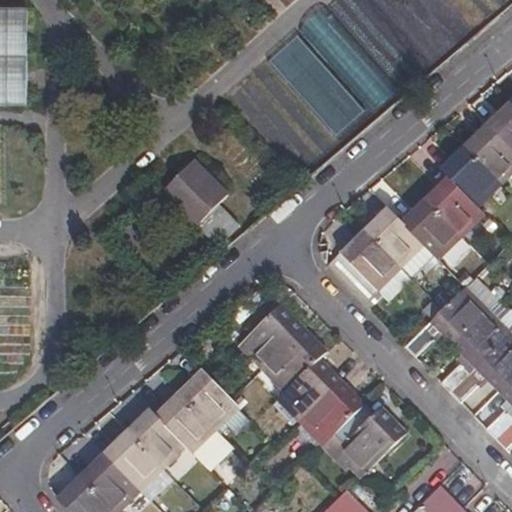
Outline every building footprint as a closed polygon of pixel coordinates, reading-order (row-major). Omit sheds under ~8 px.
[(488,128),(511,152),(511,106),(488,128)] [(465,151),(500,186),(511,174),(511,152),(488,128),(465,151)] [(477,209),(500,186),(465,151),(442,173),(449,181),(477,209)] [(196,226),(217,205),(227,195),(196,164),(165,195),(196,226)] [(449,181),(425,204),(460,239),(484,216),(477,209),(449,181)] [(460,239),(425,204),(403,226),(424,248),(432,256),(438,262),(460,239)] [(229,216),(217,205),(196,226),(208,238),(229,216)] [(403,226),(389,212),(365,235),(400,271),(403,268),(424,248),(403,226)] [(239,226),(229,216),(208,238),(218,248),(239,226)] [(400,271),(365,235),(343,256),(360,274),(378,292),(400,271)] [(412,278),(432,256),(424,248),(403,268),(412,278)] [(378,292),(360,274),(350,283),(369,301),(378,292)] [(465,291),(487,314),(500,301),(478,278),(466,290),(465,291)] [(260,291),(246,304),(253,310),(267,298),(260,291)] [(465,291),(405,350),(415,360),(443,334),(455,346),(487,314),(465,291)] [(500,301),(487,314),(510,337),(511,334),(511,308),(502,299),(500,301)] [(263,371),(303,331),(281,309),(241,348),(263,371)] [(468,360),(441,386),(451,396),(510,337),(487,314),(455,346),(468,360)] [(286,393),(318,362),(326,355),(303,331),(263,371),(286,393)] [(511,339),(510,337),(451,396),(461,406),(488,380),(500,392),(511,380),(511,339)] [(301,424),(341,385),(318,362),(286,393),(279,401),(301,424)] [(232,402),(204,373),(180,397),(215,432),(238,409),(232,402)] [(511,380),(500,392),(511,403),(511,380)] [(361,411),(364,408),(341,385),(301,424),(324,447),(361,411)] [(180,397),(157,419),(212,475),(235,452),(215,432),(180,397)] [(372,421),(361,411),(324,447),(347,471),(351,467),(363,479),(406,436),(382,412),(372,421)] [(157,419),(151,412),(128,435),(162,470),(185,447),(157,419)] [(511,418),(506,413),(487,433),(496,442),(511,426),(511,418)] [(511,426),(496,442),(506,452),(511,446),(511,426)] [(162,470),(128,435),(105,458),(139,493),(162,470)] [(119,511),(139,493),(105,458),(82,481),(112,511),(119,511)] [(162,470),(139,493),(151,505),(174,482),(162,470)] [(112,511),(82,481),(59,503),(67,511),(112,511)] [(422,511),(461,511),(464,510),(442,488),(420,509),(422,511)] [(364,511),(347,495),(339,503),(329,511),(364,511)]
